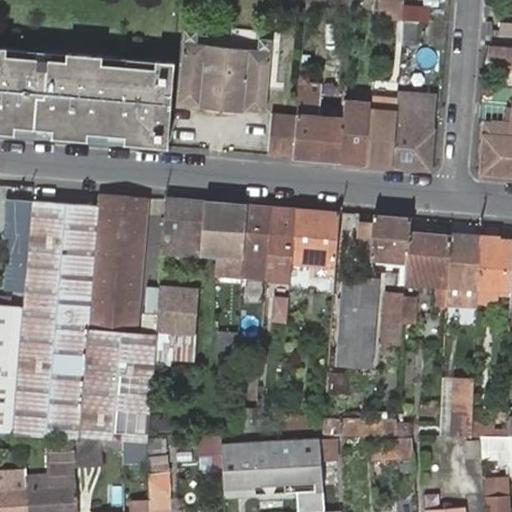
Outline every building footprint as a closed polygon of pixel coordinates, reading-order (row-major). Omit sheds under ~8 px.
[(409,1),(408,0),(381,0),(381,7),(408,9),(409,1)] [(407,20),(420,21),(431,21),(432,5),(409,1),(408,9),(407,20)] [(420,21),(407,20),(405,43),(420,43),(420,21)] [(184,33),(179,104),(267,111),(272,39),(184,33)] [(511,60),(511,47),(492,45),(491,59),(511,60)] [(8,47),(0,46),(0,126),(167,141),(174,61),(68,52),(67,60),(8,55),(8,47)] [(379,49),(379,59),(394,60),(395,51),(379,49)] [(345,120),(341,160),(367,163),(372,110),(355,109),(358,81),(348,80),(346,108),(345,120)] [(299,113),(294,157),(341,160),(345,120),(320,118),(321,100),(311,99),(313,85),(302,84),(299,113)] [(394,166),(399,112),(400,103),(373,101),(372,110),(367,163),(394,166)] [(274,112),(270,154),(294,157),(299,113),(274,112)] [(399,112),(394,166),(430,168),(435,115),(409,113),(399,112)] [(481,173),(511,175),(511,123),(509,123),(492,121),(485,121),(481,173)] [(133,200),(133,196),(104,194),(93,328),(137,332),(147,213),(142,212),(139,210),(136,205),(133,200)] [(148,198),(133,196),(133,200),(136,205),(139,210),(142,212),(147,213),(148,198)] [(248,204),(167,197),(162,254),(202,257),(202,254),(216,255),(214,274),(241,278),(243,258),(248,204)] [(13,429),(147,434),(153,354),(155,336),(90,330),(101,206),(33,201),(13,429)] [(272,205),(248,204),(243,258),(241,278),(266,280),(272,205)] [(297,207),(272,205),(266,280),(267,280),(270,261),(293,263),(297,207)] [(341,211),(297,207),(293,263),(337,266),(341,211)] [(413,233),(414,218),(376,214),(372,259),(411,262),(413,233)] [(448,304),(452,236),(413,233),(411,262),(409,285),(426,286),(427,275),(445,277),(444,287),(441,287),(440,310),(448,310),(448,307),(448,304)] [(481,238),(452,236),(448,304),(448,307),(479,308),(479,301),(479,289),(481,238)] [(479,289),(479,301),(499,301),(499,293),(509,294),(510,288),(511,288),(511,240),(501,240),(501,239),(481,238),(479,289)] [(267,280),(291,282),(293,263),(270,261),(267,280)] [(347,267),(337,266),(335,285),(346,286),(346,277),(347,267)] [(426,286),(441,287),(444,287),(445,277),(427,275),(426,286)] [(346,277),(346,286),(338,368),(371,370),(379,281),(346,277)] [(199,293),(159,290),(155,336),(153,354),(178,356),(180,334),(195,335),(199,293)] [(408,298),(408,295),(392,294),(388,334),(405,336),(405,327),(408,298)] [(287,322),(289,296),(272,296),(271,321),(287,322)] [(420,300),(408,298),(405,327),(417,328),(420,300)] [(0,430),(8,431),(21,307),(0,305),(0,430)] [(233,372),(237,330),(218,329),(216,372),(233,372)] [(193,358),(195,335),(180,334),(178,356),(193,358)] [(453,437),(455,378),(444,378),(441,422),(440,427),(440,437),(453,437)] [(473,438),(475,379),(455,378),(453,437),(473,438)] [(385,401),(400,403),(401,389),(386,388),(385,401)] [(342,436),(373,436),(397,436),(400,403),(385,401),(383,414),(351,412),(342,424),(342,436)] [(324,423),(324,413),(280,414),(279,436),(323,436),(324,423)] [(324,423),(323,436),(337,436),(336,424),(324,423)] [(78,511),(75,469),(73,435),(25,435),(28,485),(29,511),(78,511)] [(103,451),(120,450),(119,435),(73,435),(75,469),(104,468),(103,451)] [(119,435),(120,450),(146,447),(145,435),(119,435)] [(326,511),(322,437),(220,444),(224,498),(296,493),(297,511),(326,511)] [(511,437),(482,437),(483,458),(511,456),(511,437)] [(373,440),(374,455),(415,454),(413,439),(373,440)] [(470,444),(471,460),(483,459),(482,444),(470,444)] [(487,481),(489,511),(510,511),(508,479),(487,481)] [(0,511),(29,511),(28,485),(0,487),(0,511)] [(150,493),(151,511),(176,511),(174,489),(149,490),(150,493)] [(138,511),(151,511),(150,493),(141,493),(142,511),(138,511)]
